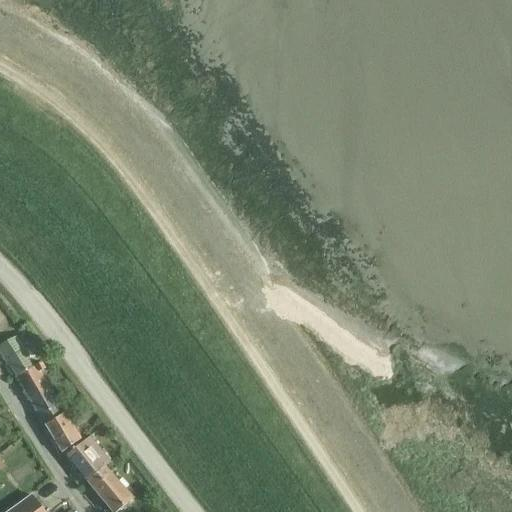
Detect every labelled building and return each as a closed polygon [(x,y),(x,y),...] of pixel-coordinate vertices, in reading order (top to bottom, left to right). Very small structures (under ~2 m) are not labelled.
[(17,377),(35,366),(17,337),(0,346),(0,353),(16,377),(17,376),(17,377)] [(35,367),(35,366),(17,377),(30,400),(49,387),(40,372),(45,370),(41,363),(35,367)] [(65,413),(49,387),(30,400),(45,426),(61,453),(81,440),(65,413)] [(105,466),(110,462),(90,437),(67,456),(86,480),(105,466)] [(105,466),(86,480),(112,511),(116,511),(133,499),(105,468),(111,463),(110,462),(105,466)] [(10,511),(42,511),(43,511),(39,507),(32,496),(10,511)]
